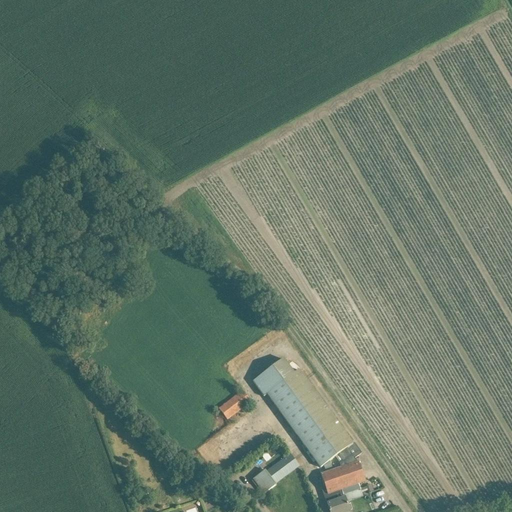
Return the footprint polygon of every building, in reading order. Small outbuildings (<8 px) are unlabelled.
[(189,371),(214,352),(204,340),(180,359),(189,371)] [(321,468),(338,456),(352,444),(298,372),(292,376),(282,362),(253,383),(262,396),(265,393),(321,468)] [(227,420),(251,402),(242,391),(236,396),(219,409),(227,420)] [(340,465),(341,467),(357,463),(354,459),(362,454),(354,443),(352,444),(338,456),(342,463),(340,465)] [(270,459),(280,452),(276,447),(266,454),(270,459)] [(275,483),(298,466),(290,455),(267,473),(265,471),(253,480),(264,495),(276,485),(275,483)] [(322,489),(325,499),(329,511),(349,511),(344,495),(361,490),(359,485),(365,482),(359,462),(357,463),(341,467),(320,475),(325,488),(322,489)]
